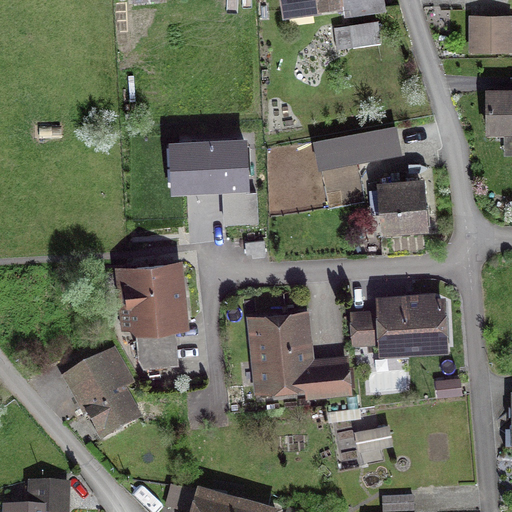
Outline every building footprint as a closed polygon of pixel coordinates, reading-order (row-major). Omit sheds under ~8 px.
[(283,0),(284,10),(369,0),(283,0)] [(510,20),(472,19),(471,48),(509,49),(510,20)] [(375,24),(338,29),(340,45),(378,40),(375,24)] [(511,91),(488,92),(488,130),(508,131),(507,149),(511,149),(511,91)] [(390,130),(318,141),(321,162),(393,151),(390,130)] [(245,140),(174,143),(176,188),(247,185),(245,140)] [(425,182),(382,185),(385,225),(428,222),(425,182)] [(258,221),(256,191),(224,192),(226,222),(258,221)] [(263,242),(243,244),(244,251),(251,251),(251,258),(264,257),(263,242)] [(177,266),(118,271),(123,329),(137,328),(140,367),(175,364),(172,323),(182,322),(177,266)] [(380,316),(352,317),(353,342),(382,341),(382,348),(444,345),(442,296),(380,299),(380,316)] [(305,315),(250,320),(256,387),(305,382),(306,393),(346,389),(343,360),(310,364),(305,315)] [(113,355),(69,378),(98,435),(133,417),(117,387),(127,382),(113,355)] [(33,511),(63,511),(65,489),(34,488),(33,511)] [(237,511),(239,507),(192,493),(186,511),(237,511)] [(415,497),(383,496),(383,510),(414,511),(415,497)]
